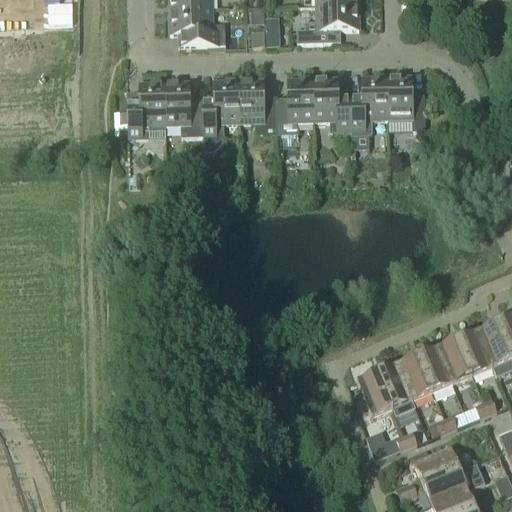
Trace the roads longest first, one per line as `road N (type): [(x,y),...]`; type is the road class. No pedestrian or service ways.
road 1 (residential): [(392,61),(155,64),(138,51),(137,0)]
road 2 (residential): [(511,192),(461,73),(430,60),(392,61)]
